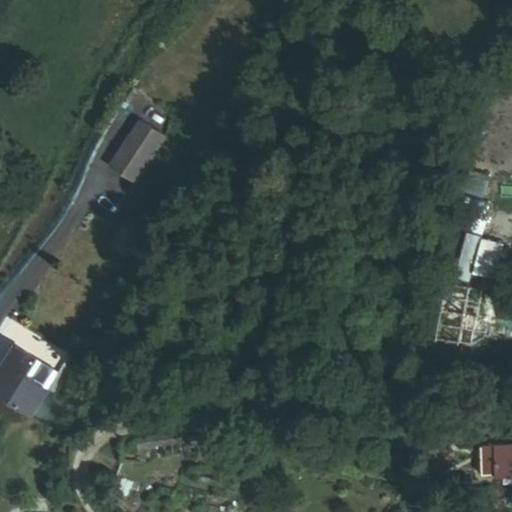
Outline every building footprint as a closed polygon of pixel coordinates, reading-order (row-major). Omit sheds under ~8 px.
[(139,186),(167,139),(140,123),(112,170),(139,186)] [(450,325),(460,278),(442,274),(432,322),(450,325)] [(0,383),(0,391),(40,414),(54,389),(32,377),(42,359),(21,347),(0,383)] [(313,402),(326,401),(324,387),(312,388),(313,402)] [(484,474),(511,471),(511,442),(481,445),(484,474)]
